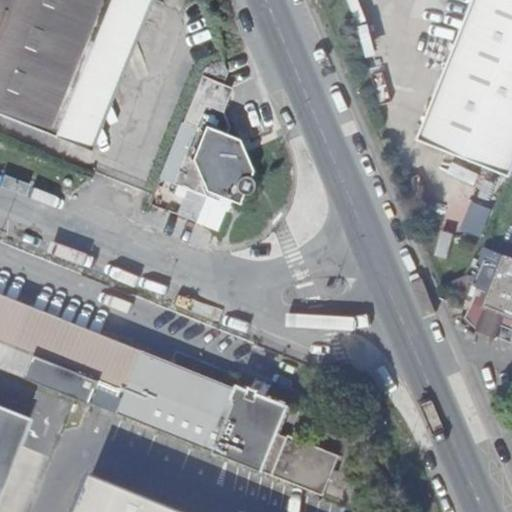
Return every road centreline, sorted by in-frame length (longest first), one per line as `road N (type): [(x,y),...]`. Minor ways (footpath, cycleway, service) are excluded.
road 1 (secondary): [(265,0),(366,234)]
road 2 (unclassified): [(192,280),(271,318),(403,322)]
road 3 (unclassified): [(0,202),(192,280)]
road 4 (secondary): [(403,322),(484,511)]
road 5 (unclassified): [(366,234),(297,266),(192,280)]
